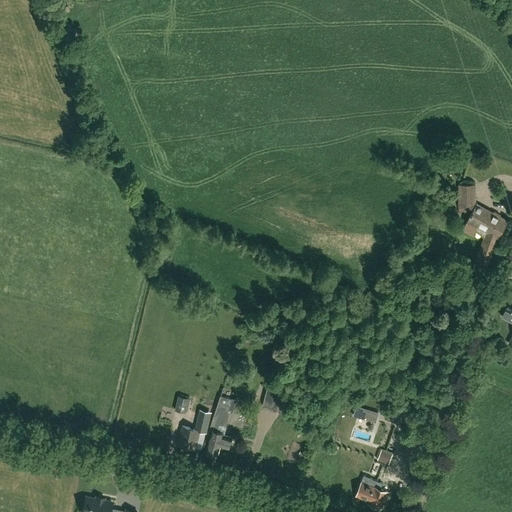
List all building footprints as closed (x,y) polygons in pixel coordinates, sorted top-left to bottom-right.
[(499,237),(507,221),(475,203),(475,184),(459,184),(459,209),(462,210),(462,209),(471,214),(463,229),(474,235),(478,227),(487,232),(473,272),(484,276),(498,237),(499,237)] [(511,337),(509,343),(511,344),(511,309),(507,307),(502,316),(511,321),(511,337)] [(208,452),(208,454),(216,456),(216,454),(217,455),(220,445),(229,448),(232,438),(216,433),(220,422),(225,423),(229,409),(233,410),(236,400),(221,395),(204,444),(208,445),(207,452),(208,452)] [(263,407),(275,410),(278,398),(266,395),(263,407)] [(176,410),(186,412),(189,398),(179,396),(176,410)] [(196,449),(200,430),(206,432),(210,416),(200,414),(196,429),(182,425),(178,445),(196,449)] [(421,437),(410,433),(404,450),(415,454),(421,437)] [(378,459),(383,461),(387,452),(381,450),(378,459)] [(373,478),(364,475),(356,496),(369,501),(368,503),(382,508),(388,492),(380,489),(382,483),(373,479),(373,478)] [(96,497),(96,498),(86,496),(82,511),(115,511),(117,508),(110,507),(111,501),(103,500),(104,499),(96,497)]
